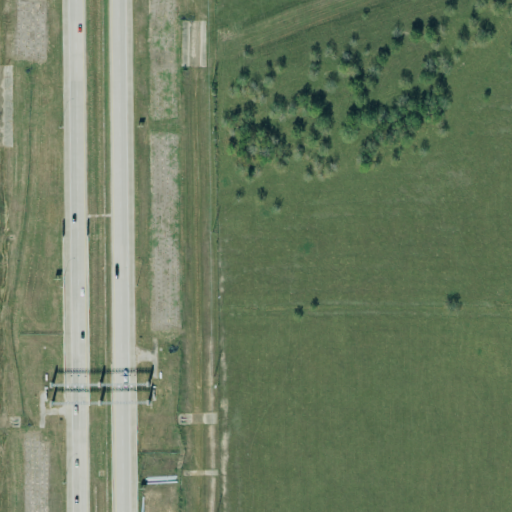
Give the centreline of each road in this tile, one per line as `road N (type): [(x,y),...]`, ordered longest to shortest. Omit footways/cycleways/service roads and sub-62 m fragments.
road 1 (motorway): [(122,511),(118,0)]
road 2 (motorway): [(72,0),(76,511)]
